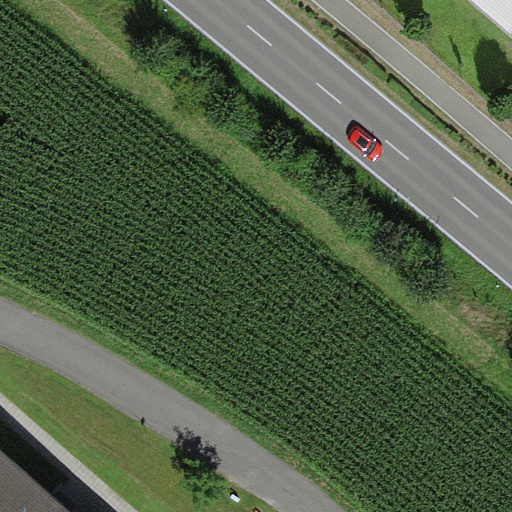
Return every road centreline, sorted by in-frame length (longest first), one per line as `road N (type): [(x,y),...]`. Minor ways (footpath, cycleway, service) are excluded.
road 1 (primary): [(217,0),(511,245)]
road 2 (residential): [(310,511),(78,353),(0,314)]
